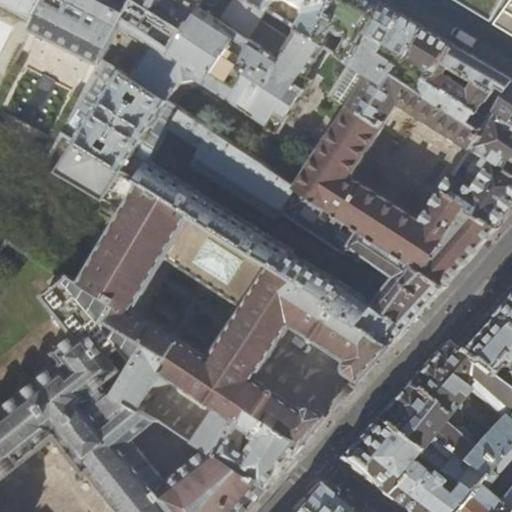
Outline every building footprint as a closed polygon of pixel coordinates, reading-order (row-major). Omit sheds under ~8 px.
[(0,0),(0,3),(38,22),(48,0),(0,0)] [(48,0),(38,22),(34,30),(55,42),(102,66),(104,62),(134,0),(135,0),(187,27),(201,0),(48,0)] [(152,52),(134,81),(169,104),(181,85),(197,81),(279,134),(312,81),(307,78),(326,47),(315,40),(299,30),(295,37),(264,17),(268,11),(253,1),(250,0),(236,0),(232,6),(223,0),(201,0),(187,27),(173,52),(168,61),(152,52)] [(253,0),(253,1),(268,11),(276,16),(283,1),(292,0),(305,9),(307,17),(299,30),(315,40),(337,0),(253,0)] [(352,64),(368,33),(383,5),(374,0),(337,0),(315,40),(326,47),(351,64),(352,64)] [(457,0),(488,18),(497,0),(457,0)] [(511,0),(508,0),(504,8),(495,23),(511,32),(511,0)] [(401,14),(383,5),(368,33),(389,45),(404,17),(401,14)] [(422,26),(404,17),(389,45),(410,57),(425,28),(422,26)] [(511,78),(451,43),(425,28),(410,57),(389,45),(368,33),(352,64),(351,64),(332,95),(350,107),(384,128),(399,104),(470,148),(471,149),(477,154),(466,173),(469,180),(478,185),(475,191),(453,177),(444,192),(471,209),(471,211),(497,228),(511,208),(511,78)] [(332,298),(328,303),(391,347),(413,323),(446,285),(401,256),(298,189),(169,104),(134,81),(104,62),(102,66),(65,137),(73,142),(283,272),(332,298)] [(23,118),(38,123),(54,79),(39,73),(23,118)] [(487,240),(497,228),(471,211),(471,209),(444,192),(442,191),(421,222),(352,178),(384,128),(350,107),(324,148),(298,189),(401,256),(446,285),(447,286),(455,277),(487,240)] [(345,369),(346,371),(360,381),(376,364),(391,347),(328,303),(332,298),(283,272),(73,142),(57,172),(125,212),(83,285),(122,308),(113,325),(149,347),(117,397),(145,414),(166,379),(218,412),(197,446),(211,454),(220,458),(241,425),(270,421),(304,446),(316,432),(328,418),(314,410),(311,409),(309,409),(305,414),(256,382),(293,327),(348,364),(346,367),(345,369)] [(248,511),(262,496),(268,489),(220,458),(211,454),(169,486),(133,443),(160,422),(145,414),(117,397),(149,347),(113,325),(122,308),(83,285),(69,277),(44,298),(76,339),(56,356),(63,365),(0,415),(0,480),(1,480),(2,481),(7,478),(6,476),(12,471),(18,467),(19,468),(25,463),(23,462),(30,457),(36,453),(36,454),(42,450),(41,448),(47,443),(54,438),(55,439),(57,438),(58,439),(60,438),(70,451),(69,452),(74,458),(75,457),(84,469),(82,470),(87,475),(90,473),(99,486),(98,487),(102,492),(104,491),(113,503),(112,504),(116,509),(117,508),(120,511),(248,511)] [(511,284),(492,310),(455,351),(487,378),(493,369),(501,369),(507,372),(507,377),(510,380),(511,382),(511,284)] [(449,346),(445,343),(411,380),(404,388),(373,421),(415,454),(467,496),(511,444),(511,396),(487,378),(455,351),(449,346)] [(347,390),(329,410),(334,415),(353,394),(347,390)] [(272,484),(304,446),(270,421),(241,425),(220,458),(268,489),(272,484)] [(405,510),(407,511),(452,511),(467,496),(415,454),(373,421),(372,421),(367,427),(338,459),(338,460),(405,510)] [(509,511),(511,509),(511,444),(467,496),(452,511),(509,511)] [(289,511),(346,511),(348,510),(345,507),(319,485),(315,485),(299,503),(289,511)]
